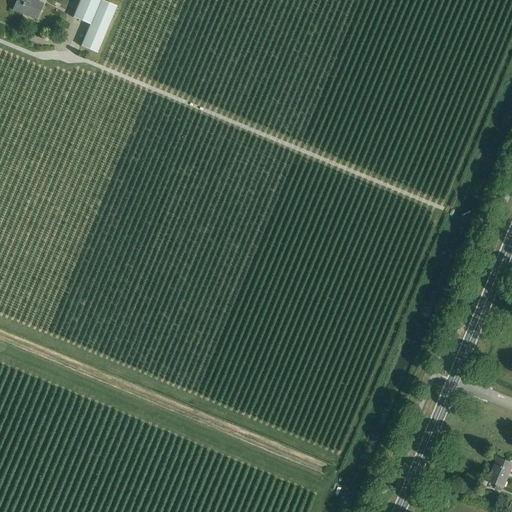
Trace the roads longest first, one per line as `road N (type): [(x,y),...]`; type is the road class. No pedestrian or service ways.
road 1 (tertiary): [(454,382),(511,244)]
road 2 (tertiary): [(399,511),(454,382)]
